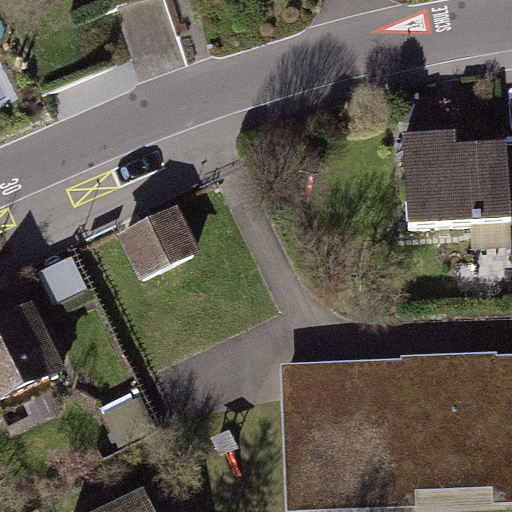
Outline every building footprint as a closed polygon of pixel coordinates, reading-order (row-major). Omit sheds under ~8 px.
[(403,147),(408,245),(511,236),(511,152),(461,156),(459,143),(403,147)] [(176,210),(116,237),(138,286),(198,258),(176,210)] [(31,304),(0,319),(0,405),(65,372),(31,304)] [(511,508),(511,359),(496,361),(496,354),(401,358),(401,364),(281,369),(287,511),(409,511),(412,511),(411,492),(494,489),(495,509),(511,508)] [(149,511),(141,495),(104,511),(149,511)]
